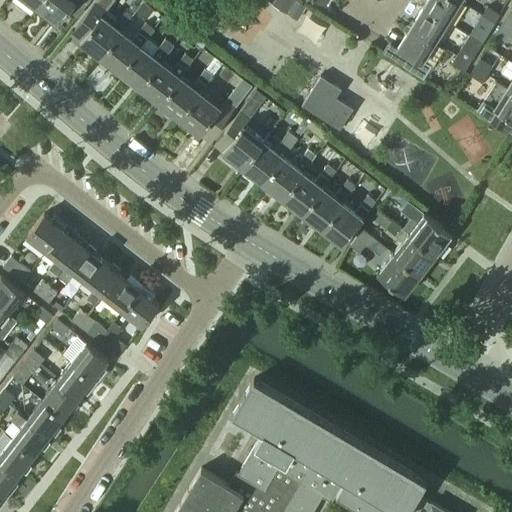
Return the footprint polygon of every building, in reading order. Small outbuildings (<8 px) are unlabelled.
[(25,0),(36,8),(42,0),(25,0)] [(42,0),(36,8),(56,24),(67,10),(76,17),(89,0),(42,0)] [(79,42),(100,58),(121,29),(101,14),(112,0),(97,0),(81,21),(90,28),(79,42)] [(459,0),(426,0),(423,6),(449,22),(462,2),(459,0)] [(423,6),(410,26),(436,43),(449,22),(423,6)] [(482,15),(494,22),(499,14),(487,7),(482,15)] [(511,7),(500,26),(511,33),(511,7)] [(470,35),(481,42),(494,22),(482,15),(470,35)] [(100,58),(119,73),(146,38),(153,29),(145,23),(133,38),(121,29),(100,58)] [(402,65),(423,78),(431,66),(425,62),(436,43),(410,26),(397,47),(409,54),(402,65)] [(496,34),(507,41),(511,33),(500,26),(496,34)] [(457,55),(469,63),(481,42),(470,35),(457,55)] [(139,88),(161,60),(173,44),(165,38),(158,47),(146,38),(119,73),(139,88)] [(159,104),(181,75),(193,60),(185,53),(173,69),(161,60),(139,88),(159,104)] [(452,63),(464,70),(469,63),(457,55),(452,63)] [(475,67),(487,74),(491,66),(480,59),(475,67)] [(470,74),(482,82),(487,74),(475,67),(470,74)] [(193,84),(201,91),(213,75),(205,69),(193,84)] [(159,104),(179,119),(201,91),(181,75),(159,104)] [(302,105),(340,129),(353,108),(336,97),(341,88),(320,75),(302,105)] [(233,91),(242,98),(251,86),(242,79),(233,91)] [(477,110),(511,131),(511,89),(507,87),(496,80),(477,110)] [(256,90),(247,102),(256,109),(265,97),(256,90)] [(199,135),(200,134),(210,121),(219,128),(242,98),(233,91),(221,106),(201,91),(179,119),(199,135)] [(222,153),(242,168),(264,140),(244,124),(256,109),(247,102),(223,132),(224,132),(233,139),(223,152),(222,153)] [(200,134),(209,141),(219,128),(210,121),(200,134)] [(262,184),(284,155),(298,138),(289,130),(275,148),(264,140),(242,168),(262,184)] [(214,145),(223,152),(233,139),(224,132),(214,145)] [(301,158),(309,164),(316,155),(308,149),(301,158)] [(262,184),(282,199),(304,171),(284,155),(262,184)] [(282,199),(301,215),(323,186),(324,186),(336,170),(328,164),(315,180),(304,171),(282,199)] [(301,215),(321,230),(343,202),(355,186),(347,179),(335,195),(324,186),(323,186),(301,215)] [(388,195),(396,202),(402,194),(394,188),(388,195)] [(321,230),(341,246),(363,217),(375,201),(367,195),(355,211),(343,202),(321,230)] [(408,233),(436,255),(452,234),(408,200),(401,209),(417,221),(408,233)] [(386,229),(392,220),(377,209),(371,217),(386,229)] [(46,251),(66,225),(54,215),(51,219),(43,214),(27,235),(46,251)] [(392,252),(420,274),(436,255),(408,233),(392,220),(386,229),(401,241),(392,252)] [(58,275),(82,244),(75,238),(78,234),(66,225),(46,251),(56,258),(49,268),(58,275)] [(356,237),(379,255),(386,247),(362,229),(356,237)] [(84,280),(101,258),(82,244),(58,275),(67,282),(75,273),(84,280)] [(376,273),(405,295),(420,274),(392,252),(376,273)] [(3,266),(22,281),(30,271),(11,256),(3,266)] [(96,304),(103,295),(120,273),(101,258),(84,280),(95,289),(88,298),(96,304)] [(103,295),(122,310),(142,284),(130,274),(127,278),(120,273),(103,295)] [(1,275),(0,276),(0,305),(7,311),(16,300),(22,304),(28,296),(1,275)] [(34,290),(41,296),(49,286),(42,280),(34,290)] [(122,310),(142,325),(159,303),(151,297),(155,293),(142,284),(122,310)] [(41,296),(49,302),(57,291),(49,286),(41,296)] [(0,336),(2,338),(17,319),(7,311),(0,305),(0,336)] [(35,314),(45,322),(51,314),(41,306),(35,314)] [(72,320),(79,326),(87,315),(80,309),(72,320)] [(79,326),(98,340),(106,330),(87,315),(79,326)] [(51,327),(62,335),(68,327),(57,319),(51,327)] [(98,340),(118,356),(126,345),(115,337),(121,329),(113,322),(106,330),(98,340)] [(11,344),(21,353),(27,345),(17,337),(11,344)] [(86,341),(71,361),(97,381),(106,368),(102,365),(108,358),(86,341)] [(5,352),(16,360),(21,353),(11,344),(5,352)] [(28,357),(38,366),(44,358),(34,350),(28,357)] [(22,365),(32,373),(38,366),(28,357),(22,365)] [(71,361),(56,380),(78,397),(83,390),(87,393),(97,381),(71,361)] [(236,471),(228,484),(200,468),(174,511),(448,511),(417,494),(425,480),(253,378),(232,414),(262,431),(238,472),(236,471)] [(56,380),(41,399),(63,416),(78,397),(56,380)] [(0,393),(0,396),(9,404),(15,396),(4,388),(0,393)] [(0,409),(3,411),(9,404),(0,396),(0,409)] [(41,399),(27,418),(48,435),(63,416),(41,399)] [(20,426),(12,437),(34,454),(48,435),(27,418),(18,411),(11,419),(20,426)] [(12,437),(0,452),(0,458),(19,473),(34,454),(12,437)] [(0,458),(0,488),(8,495),(18,482),(14,479),(19,473),(0,458)] [(0,505),(8,495),(0,488),(0,505)]
